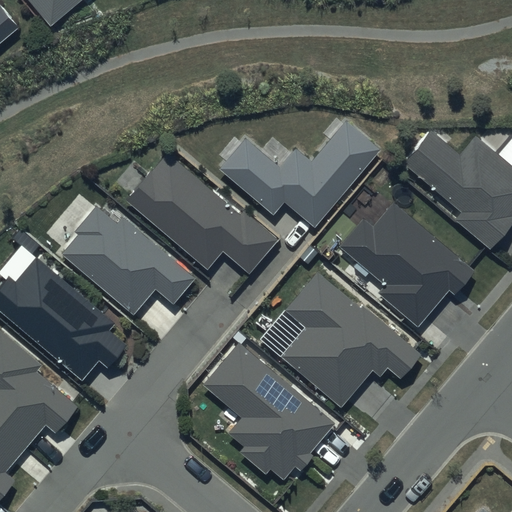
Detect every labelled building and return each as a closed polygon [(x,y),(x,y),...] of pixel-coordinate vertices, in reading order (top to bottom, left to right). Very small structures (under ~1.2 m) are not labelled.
[(26,0),(49,27),(82,0),(26,0)] [(0,43),(17,29),(0,9),(0,43)] [(380,150),(345,121),(310,162),(294,148),(279,166),(246,138),(219,169),(274,214),(285,202),(315,227),(380,150)] [(511,164),(476,134),(459,154),(430,130),(403,164),(461,212),(455,219),(489,247),(511,218),(511,164)] [(239,215),(166,154),(127,201),(208,267),(222,250),(250,273),(278,239),(243,210),(239,215)] [(475,271),(393,202),(372,226),(363,218),(339,246),(385,285),(379,293),(418,326),(448,290),(454,295),(475,271)] [(197,278),(123,216),(116,224),(98,208),(60,253),(133,315),(155,289),(174,305),(197,278)] [(114,324),(36,259),(16,283),(8,276),(0,285),(0,312),(81,380),(98,360),(108,368),(127,345),(110,330),(114,324)] [(421,355),(319,269),(284,309),(306,328),(281,357),(340,407),(372,370),(380,377),(388,368),(400,379),(421,355)] [(43,365),(0,328),(0,498),(16,480),(6,472),(46,426),(54,434),(77,407),(37,372),(43,365)] [(334,423),(239,344),(205,384),(242,416),(228,432),(244,445),(239,452),(266,474),(270,469),(283,480),(295,465),(300,469),(312,455),(309,452),(334,423)]
